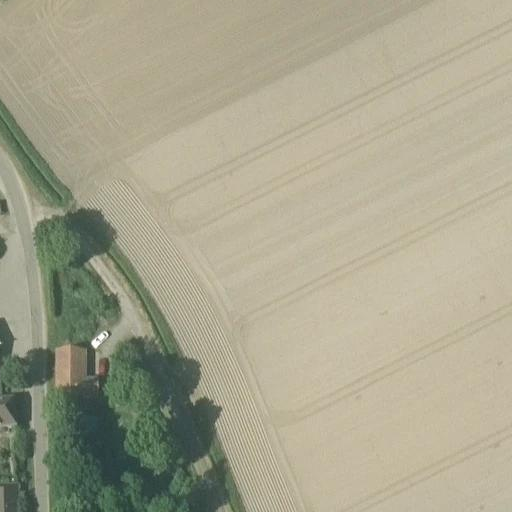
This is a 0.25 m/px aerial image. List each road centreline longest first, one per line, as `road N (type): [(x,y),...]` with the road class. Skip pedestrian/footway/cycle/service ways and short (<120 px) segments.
road 1 (track): [(26,227),(60,221),(133,318),(217,511)]
road 2 (unclassified): [(43,511),(26,227),(0,160)]
